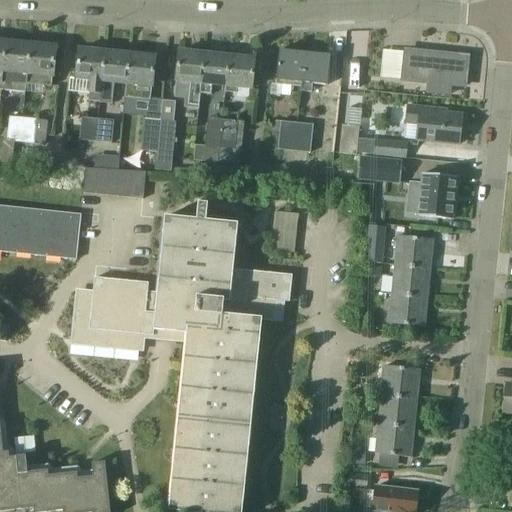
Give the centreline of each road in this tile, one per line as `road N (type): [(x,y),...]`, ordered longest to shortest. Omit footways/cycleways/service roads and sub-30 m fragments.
road 1 (residential): [(476,361),(510,20)]
road 2 (unknown): [(318,232),(327,432),(316,485),(284,511)]
road 3 (residential): [(18,0),(254,14)]
road 4 (unknown): [(153,511),(114,417),(148,395),(156,350)]
road 5 (unknown): [(32,352),(60,291),(113,236),(116,201)]
road 6 (residential): [(451,511),(476,361)]
road 7 (residential): [(254,14),(401,10)]
